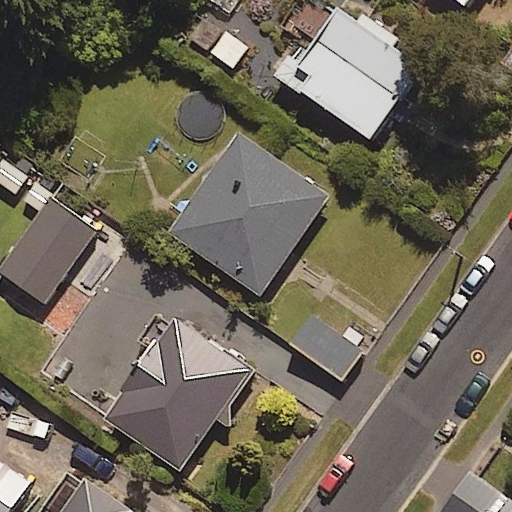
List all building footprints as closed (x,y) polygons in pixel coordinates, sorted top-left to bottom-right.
[(204,0),(203,2),(228,20),(242,0),(204,0)] [(450,0),(466,11),(473,0),(450,0)] [(429,63),(349,6),(314,54),(302,46),(277,81),(369,146),(429,63)] [(511,56),(503,69),(511,75),(511,56)] [(108,142),(74,120),(54,152),(88,174),(108,142)] [(329,202),(240,141),(173,239),(261,300),(329,202)] [(105,234),(40,185),(29,200),(48,214),(4,271),(50,306),(105,234)] [(364,356),(313,321),(294,350),(344,385),(364,356)] [(115,422),(188,473),(259,375),(184,323),(115,422)] [(0,511),(15,511),(35,486),(0,460),(0,511)] [(129,511),(77,474),(49,511),(47,511),(38,506),(33,511),(129,511)] [(511,511),(511,507),(468,477),(443,511),(511,511)]
